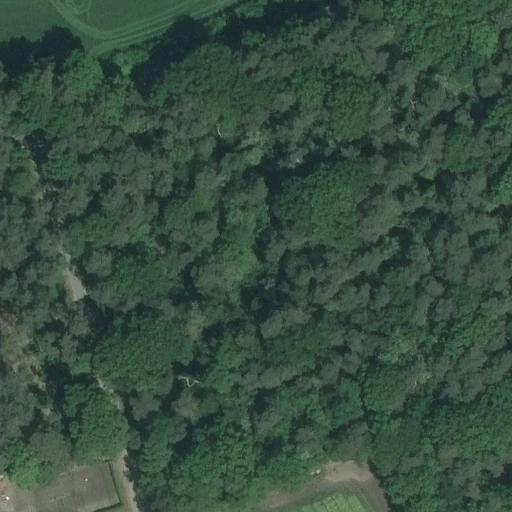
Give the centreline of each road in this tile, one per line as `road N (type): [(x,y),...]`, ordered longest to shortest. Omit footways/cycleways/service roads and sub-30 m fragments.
road 1 (unclassified): [(141,511),(24,138)]
road 2 (unclassified): [(24,138),(372,0)]
